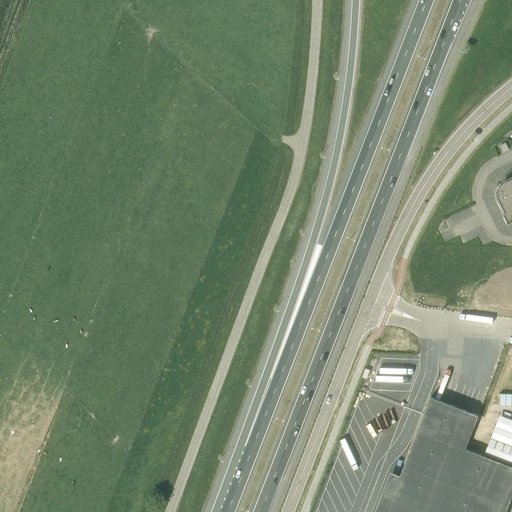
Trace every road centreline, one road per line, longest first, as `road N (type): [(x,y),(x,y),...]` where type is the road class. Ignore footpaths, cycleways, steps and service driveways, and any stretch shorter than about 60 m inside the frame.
road 1 (motorway): [(261,511),(460,0)]
road 2 (unclassified): [(167,511),(302,145),(315,0)]
road 3 (motorway): [(426,0),(251,448)]
road 4 (motorway): [(355,0),(338,142),(251,448)]
road 5 (tertiary): [(370,300),(433,170),(511,88)]
road 6 (tertiary): [(289,511),(370,300)]
road 7 (unclassified): [(370,300),(434,324),(511,329)]
